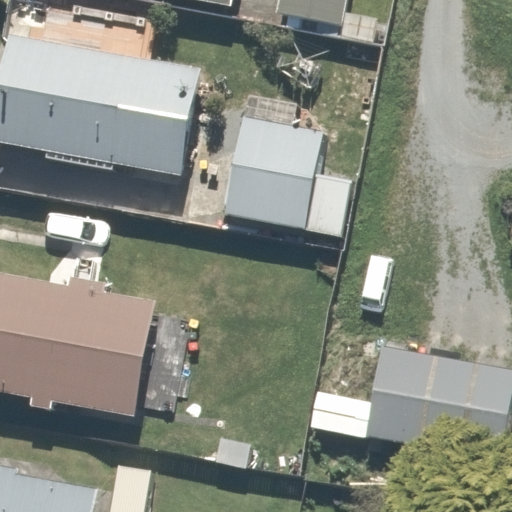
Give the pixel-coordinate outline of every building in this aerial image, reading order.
[(179,0),(239,13),(241,0),(179,0)] [(352,0),(284,0),(283,11),(350,20),(352,0)] [(213,75),(15,35),(0,108),(0,149),(190,187),(213,75)] [(329,133),(240,121),(227,223),(349,238),(356,185),(323,180),(329,133)] [(165,309),(0,276),(0,398),(141,427),(165,309)] [(511,380),(511,372),(381,349),(365,437),(497,461),(511,380)] [(102,511),(105,496),(0,476),(0,511),(102,511)]
